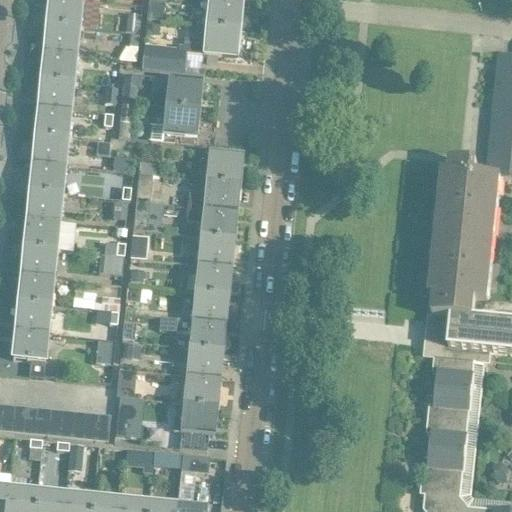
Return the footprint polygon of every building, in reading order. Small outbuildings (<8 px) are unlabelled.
[(49,0),(46,26),(78,30),(80,8),(83,8),(84,2),(65,0),(49,0)] [(240,3),(209,0),(205,0),(205,6),(208,6),(205,28),(237,31),(240,3)] [(148,3),(146,21),(163,23),(165,5),(148,3)] [(126,33),(138,35),(139,17),(127,15),(126,33)] [(145,36),(152,37),(159,31),(159,24),(146,22),(145,36)] [(123,53),(124,24),(105,24),(104,52),(123,53)] [(78,30),(46,26),(44,54),(78,58),(79,51),(76,51),(78,30)] [(179,53),(143,49),(141,71),(183,75),(185,55),(233,60),(234,60),(237,31),(205,28),(204,40),(185,38),(184,46),(180,46),(179,53)] [(136,49),(138,36),(130,36),(128,48),(136,49)] [(41,82),(72,86),(75,64),(78,64),(78,58),(44,54),(41,82)] [(488,180),(500,181),(511,182),(511,57),(498,56),(487,166),(489,167),(488,178),(488,180)] [(167,87),(165,108),(197,112),(199,89),(200,89),(200,88),(199,88),(200,83),(199,83),(168,80),(168,81),(165,81),(165,86),(167,87)] [(70,107),(72,86),(41,82),(38,110),(73,114),(73,108),(70,107)] [(123,88),(121,104),(133,105),(135,89),(123,88)] [(103,105),(114,106),(115,106),(116,90),(104,89),(103,105)] [(121,105),(119,122),(130,124),(131,106),(121,105)] [(194,134),(197,112),(165,108),(163,127),(151,126),(149,143),(173,145),(174,138),(193,140),(193,141),(194,141),(194,135),(196,135),(196,134),(194,134)] [(35,138),(67,141),(69,119),(72,119),(73,114),(38,110),(35,138)] [(112,117),(104,116),(103,129),(111,129),(112,117)] [(32,165),(67,169),(68,163),(65,163),(67,141),(35,138),(32,165)] [(208,161),(205,183),(237,186),(240,157),(239,157),(239,158),(208,154),(208,156),(206,155),(205,161),(208,161)] [(133,161),(114,159),(113,169),(132,171),(133,161)] [(442,173),(427,318),(451,320),(447,361),(474,364),(474,365),(483,366),(489,366),(490,354),(511,356),(511,325),(472,321),(474,302),(487,303),(500,181),(488,180),(488,178),(475,177),(476,165),(450,163),(448,174),(442,173)] [(159,166),(139,164),(138,176),(152,177),(158,178),(159,166)] [(67,169),(32,165),(29,194),(61,197),(63,175),(66,175),(67,169)] [(135,204),(149,205),(152,177),(138,176),(135,204)] [(237,186),(205,183),(204,197),(189,196),(187,209),(235,214),(237,186)] [(129,203),(130,190),(122,190),(121,202),(129,203)] [(61,197),(29,194),(27,221),(61,225),(61,219),(59,218),(61,197)] [(113,204),(111,220),(126,222),(128,205),(113,204)] [(133,232),(147,233),(149,205),(135,204),(133,232)] [(232,242),(235,214),(187,209),(186,223),(201,224),(200,238),(232,242)] [(60,230),(61,225),(27,221),(24,249),(56,252),(58,230),(60,230)] [(115,238),(125,239),(126,231),(116,230),(115,238)] [(146,250),(147,239),(131,237),(130,249),(146,250)] [(195,261),(194,266),(229,270),(232,242),(200,238),(198,261),(195,261)] [(115,258),(123,259),(124,247),(116,246),(115,258)] [(21,276),(55,280),(56,274),(53,274),(56,252),(24,249),(21,276)] [(98,275),(120,277),(122,259),(100,257),(98,275)] [(226,298),(229,270),(194,266),(193,273),(196,273),(194,295),(226,298)] [(142,285),(143,272),(129,271),(128,283),(142,285)] [(18,304),(50,307),(52,286),(55,286),(55,280),(21,276),(18,304)] [(128,303),(140,304),(141,291),(129,290),(128,303)] [(72,309),(100,312),(101,299),(95,298),(95,296),(73,293),(72,309)] [(189,316),(188,322),(223,326),(226,298),(194,295),(192,316),(189,316)] [(100,312),(117,314),(118,300),(101,299),(100,312)] [(50,307),(18,304),(15,332),(50,336),(50,330),(48,330),(50,307)] [(117,315),(109,314),(108,327),(116,327),(117,315)] [(220,354),(223,326),(188,322),(176,321),(174,334),(190,336),(188,350),(220,354)] [(124,325),(123,341),(134,342),(135,326),(124,325)] [(50,336),(15,332),(12,361),(26,362),(26,363),(31,363),(44,364),(46,342),(49,342),(50,336)] [(110,367),(112,346),(98,344),(96,366),(110,367)] [(139,362),(140,347),(122,346),(121,360),(139,362)] [(218,381),(220,354),(188,350),(186,372),(183,372),(183,378),(218,381)] [(474,364),(447,361),(428,359),(427,360),(433,360),(432,375),(437,375),(433,408),(428,407),(426,436),(430,436),(427,469),(422,468),(420,497),(424,497),(423,511),(422,511),(511,511),(511,504),(473,500),(470,497),(483,366),(474,365),(474,364)] [(116,399),(117,399),(119,399),(133,401),(135,374),(118,372),(116,388),(116,399)] [(185,384),(183,406),(215,410),(218,381),(183,378),(182,384),(185,384)] [(212,438),(215,410),(183,406),(181,424),(173,423),(172,434),(180,434),(178,451),(205,454),(207,437),(212,438)] [(1,407),(0,417),(0,432),(10,434),(13,408),(1,407)] [(22,435),(25,409),(13,408),(10,434),(22,435)] [(25,409),(22,435),(34,436),(37,411),(25,409)] [(49,412),(37,411),(34,436),(46,438),(49,412)] [(58,439),(61,413),(49,412),(46,438),(58,439)] [(61,413),(58,439),(70,440),(73,414),(61,413)] [(85,415),(73,414),(70,440),(82,441),(85,415)] [(94,442),(97,417),(85,415),(82,441),(94,442)] [(97,417),(94,442),(107,444),(109,418),(97,417)] [(126,423),(125,441),(135,442),(137,424),(126,423)] [(29,442),(28,450),(40,451),(41,443),(29,442)] [(56,445),(55,453),(68,454),(68,446),(56,445)] [(68,460),(82,461),(83,448),(69,447),(68,460)] [(151,476),(152,468),(152,466),(153,454),(125,452),(124,468),(142,469),(142,475),(151,476)] [(153,468),(179,471),(180,457),(154,454),(153,468)] [(203,476),(205,460),(181,457),(180,471),(179,474),(194,475),(203,476)] [(176,502),(176,507),(191,509),(194,475),(179,474),(176,502)] [(0,511),(6,511),(9,487),(3,486),(3,489),(0,488),(0,511)] [(15,488),(9,487),(6,511),(34,511),(37,493),(15,491),(15,488)] [(59,495),(37,493),(34,511),(63,511),(65,493),(59,492),(59,495)] [(71,493),(65,493),(63,511),(90,511),(92,499),(71,496),(71,493)] [(119,511),(121,499),(115,498),(114,501),(92,499),(90,511),(119,511)] [(121,499),(119,511),(147,511),(148,504),(126,502),(127,499),(121,499)] [(148,504),(147,511),(175,511),(176,507),(176,502),(164,501),(163,506),(148,504)]
